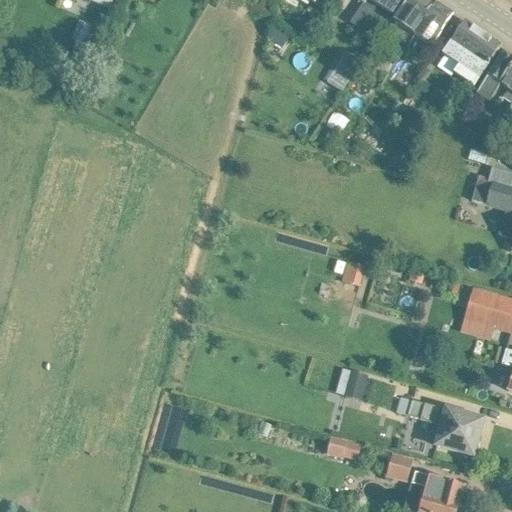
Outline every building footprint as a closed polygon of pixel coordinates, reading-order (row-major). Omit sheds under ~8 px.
[(85,0),(109,10),(112,0),(85,0)] [(306,0),(310,2),(309,4),(314,7),(315,5),(321,9),(326,0),(306,0)] [(354,0),(364,6),(364,5),(389,21),(399,4),(401,0),(354,0)] [(406,48),(414,37),(435,4),(435,3),(430,0),(408,0),(404,7),(385,35),(406,48)] [(432,49),(442,32),(453,15),(435,4),(414,37),(432,49)] [(468,95),(490,64),(501,47),(464,23),(442,55),(471,75),(461,90),(468,95)] [(383,76),(391,63),(377,53),(368,66),(383,76)] [(511,62),(502,56),(491,73),(477,93),(489,101),(500,85),(511,93),(511,62)] [(511,191),(477,181),(471,202),(511,213),(511,191)] [(511,327),(511,304),(472,293),(464,322),(510,335),(511,327)] [(511,354),(505,352),(501,367),(511,369),(511,377),(508,392),(511,393),(511,354)] [(353,372),(346,397),(363,401),(369,377),(353,372)] [(425,407),(400,399),(396,414),(420,421),(420,422),(437,427),(436,430),(441,431),(436,448),(472,458),(473,456),(477,454),(479,445),(477,442),(483,422),(441,411),(426,406),(425,407)] [(374,445),(377,430),(346,424),(343,440),(374,445)] [(406,485),(413,462),(392,456),(385,479),(406,485)] [(459,511),(458,510),(464,488),(445,483),(415,475),(411,487),(426,490),(419,511),(459,511)]
